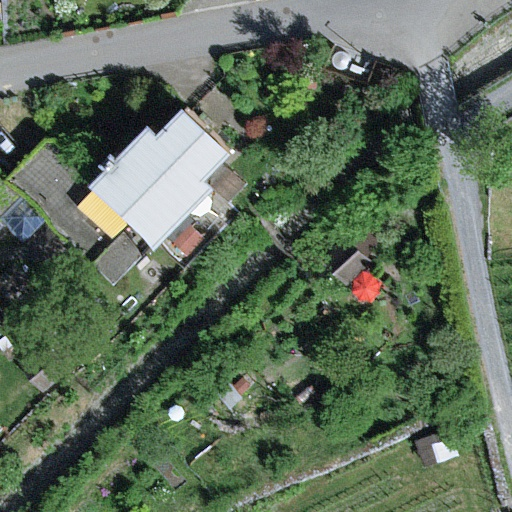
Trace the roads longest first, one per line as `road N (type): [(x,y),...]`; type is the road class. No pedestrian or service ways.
road 1 (residential): [(0,74),(365,0)]
road 2 (residential): [(444,124),(511,427)]
road 3 (unclassified): [(413,0),(444,124)]
